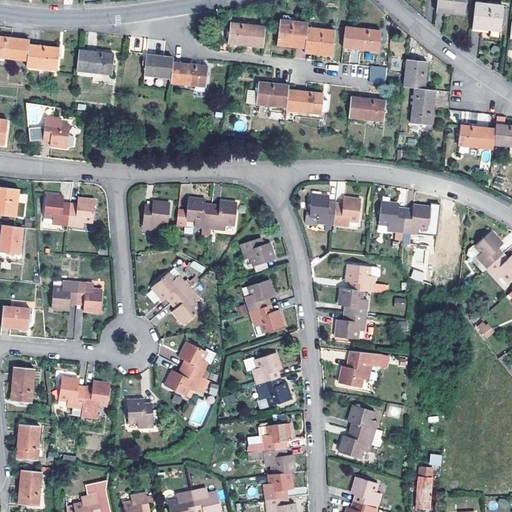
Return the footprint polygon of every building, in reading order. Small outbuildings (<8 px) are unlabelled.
[(465,0),(438,0),(437,12),(464,15),(465,0)] [(502,5),(475,2),(472,28),(499,31),(502,5)] [(277,45),(305,48),(307,27),(308,23),(280,20),(277,45)] [(263,47),(265,26),(230,22),(228,43),(263,47)] [(335,30),(307,27),(305,48),(305,53),(332,56),(335,30)] [(380,30),(345,27),(343,48),(378,51),(380,30)] [(29,44),(30,39),(0,35),(0,57),(28,61),(29,44)] [(59,47),(29,44),(28,61),(27,67),(56,70),(59,47)] [(114,54),(79,50),(77,71),(112,75),(114,54)] [(174,58),(164,56),(147,54),(144,76),(171,79),(173,62),(174,58)] [(404,87),(425,88),(427,62),(406,60),(404,87)] [(208,66),(173,62),(171,79),(170,83),(205,87),(208,66)] [(370,66),(369,83),(385,84),(386,67),(370,66)] [(256,104),(259,81),(249,80),(248,94),(254,95),(253,104),(256,104)] [(289,85),(279,84),(259,81),(256,104),(286,108),(289,89),(289,85)] [(431,125),(435,90),(425,89),(414,88),(410,123),(431,125)] [(286,108),(286,111),(321,115),(322,110),(327,111),(329,100),(323,99),(324,93),(289,89),(286,108)] [(386,101),(351,96),(348,118),(383,122),(386,101)] [(67,147),(72,145),(73,137),(68,134),(70,119),(46,116),(45,126),(27,127),(29,141),(43,140),(51,141),(50,145),(67,147)] [(495,128),(493,145),(511,146),(511,125),(495,124),(495,128)] [(493,145),(495,128),(460,125),(458,145),(493,149),(493,145)] [(19,190),(0,187),(0,214),(16,216),(19,190)] [(53,224),(68,226),(70,203),(63,202),(63,196),(47,194),(44,216),(53,217),(53,224)] [(323,231),(332,232),(333,225),(335,203),(328,202),(329,195),(311,194),(309,216),(318,217),(317,224),(324,225),(323,231)] [(335,203),(333,225),(348,227),(349,221),(357,221),(360,199),(343,197),(342,204),(335,203)] [(70,203),(68,226),(83,227),(84,221),(92,222),(95,200),(78,198),(77,204),(70,203)] [(210,229),(212,206),(205,205),(205,199),(189,198),(186,221),(195,222),(194,228),(210,229)] [(153,206),(145,205),(143,229),(159,231),(160,226),(168,227),(170,203),(153,201),(153,206)] [(220,206),(212,206),(210,229),(226,230),(226,225),(235,226),(237,203),(220,201),(220,206)] [(394,240),(401,240),(402,233),(405,208),(398,207),(398,203),(381,201),(379,224),(387,225),(387,231),(394,232),(394,240)] [(412,209),(405,208),(402,233),(418,234),(418,229),(426,229),(429,206),(412,205),(412,209)] [(0,252),(20,254),(23,228),(2,225),(0,243),(0,252)] [(503,243),(492,230),(474,246),(480,253),(476,256),(486,268),(503,253),(498,247),(503,243)] [(261,237),(240,245),(245,260),(252,258),(254,266),(276,259),(270,242),(263,244),(261,237)] [(427,269),(427,245),(413,245),(413,270),(427,269)] [(511,254),(508,258),(503,253),(486,268),(496,279),(501,275),(507,281),(511,277),(511,254)] [(486,268),(476,256),(471,260),(482,272),(486,268)] [(191,262),(190,268),(203,272),(205,266),(191,262)] [(351,289),(362,290),(373,291),(374,276),(369,275),(370,266),(347,264),(345,281),(352,282),(351,289)] [(166,298),(170,303),(189,286),(180,276),(183,273),(176,266),(151,287),(163,301),(166,298)] [(413,269),(410,278),(422,281),(425,273),(413,269)] [(251,294),(245,297),(250,312),(272,304),(270,297),(275,295),(270,279),(249,286),(251,294)] [(77,305),(78,282),(63,281),(63,282),(63,287),(53,287),(52,309),(69,311),(70,304),(77,305)] [(95,283),(78,282),(77,305),(84,305),(84,311),(101,313),(103,291),(94,289),(95,283)] [(199,299),(189,286),(170,303),(174,308),(172,311),(184,324),(202,309),(196,302),(199,299)] [(344,306),(343,313),(365,315),(366,299),(361,298),(362,290),(351,289),(339,288),(337,305),(344,306)] [(152,290),(146,294),(154,304),(160,300),(152,290)] [(394,297),(394,308),(406,308),(406,297),(394,297)] [(272,304),(250,312),(255,327),(261,325),(264,333),(285,326),(280,309),(274,311),(272,304)] [(30,308),(4,306),(1,328),(28,330),(30,308)] [(365,315),(343,313),(343,320),(336,319),(334,336),(356,339),(357,330),(363,330),(365,315)] [(486,339),(494,332),(484,320),(476,327),(486,339)] [(405,322),(398,321),(397,329),(405,330),(405,322)] [(182,359),(179,366),(181,367),(201,377),(208,363),(204,360),(207,353),(186,342),(178,358),(182,359)] [(380,354),(350,351),(348,359),(346,366),(342,366),(338,382),(361,387),(363,378),(368,379),(372,365),(378,366),(380,354)] [(277,352),(254,359),(257,368),(253,370),(258,385),(281,377),(278,370),(282,369),(277,352)] [(257,368),(254,359),(253,355),(244,358),(248,371),(253,370),(257,368)] [(35,369),(14,367),(11,401),(32,403),(35,369)] [(209,381),(201,377),(181,367),(178,372),(172,370),(164,386),(185,396),(189,388),(202,394),(209,381)] [(67,407),(82,408),(85,386),(79,386),(80,379),(62,377),(59,399),(68,400),(67,407)] [(283,384),(281,377),(258,385),(262,400),(268,398),(270,406),(292,399),(287,383),(283,384)] [(85,386),(82,408),(81,415),(97,417),(99,405),(108,406),(110,384),(93,381),(92,387),(85,386)] [(217,395),(219,385),(211,383),(209,394),(217,395)] [(197,397),(195,402),(188,399),(181,415),(201,424),(210,403),(197,397)] [(158,404),(152,404),(151,399),(128,400),(129,424),(138,423),(139,429),(153,428),(160,427),(158,404)] [(375,412),(352,405),(347,421),(352,422),(350,430),(373,437),(379,439),(382,431),(375,429),(377,422),(372,420),(375,412)] [(265,451),(286,448),(285,441),(292,440),(290,423),(268,426),(269,434),(263,435),(265,451)] [(41,427),(20,424),(17,459),(38,461),(41,427)] [(373,437),(350,430),(348,436),(343,435),(338,451),(361,459),(363,450),(369,452),(373,437)] [(287,455),(286,448),(265,451),(267,467),(272,466),(273,474),(292,472),(296,471),(293,455),(287,455)] [(429,465),(441,466),(442,455),(430,453),(429,465)] [(432,468),(419,467),(415,508),(429,509),(432,468)] [(43,472),(21,471),(19,505),(39,507),(43,472)] [(264,485),(266,500),(289,497),(288,490),(294,489),(292,472),(273,474),(269,475),(270,484),(264,485)] [(378,483),(356,477),(350,493),(354,495),(353,502),(376,509),(380,494),(376,492),(378,483)] [(111,511),(106,488),(107,482),(86,486),(87,496),(81,497),(82,502),(74,504),(74,507),(67,509),(67,511),(111,511)] [(191,491),(196,511),(221,511),(217,491),(208,493),(207,488),(191,491)] [(196,511),(191,491),(177,494),(177,500),(169,501),(171,511),(196,511)] [(150,511),(147,493),(131,496),(132,502),(124,504),(125,511),(150,511)] [(289,497),(266,500),(267,511),(296,511),(296,503),(289,504),(289,497)] [(374,511),(376,509),(353,502),(351,508),(346,507),(344,511),(374,511)]
